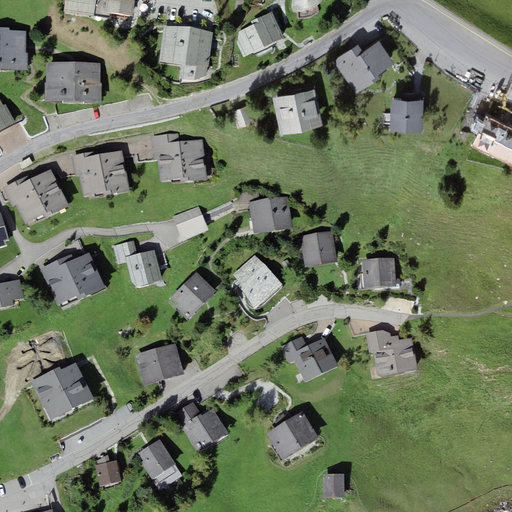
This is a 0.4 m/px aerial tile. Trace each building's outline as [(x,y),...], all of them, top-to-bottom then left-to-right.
[(135,0),(65,0),(64,11),(109,17),(110,12),(133,15),(135,0)] [(292,0),(292,7),(294,11),(300,12),(305,11),(311,9),(317,5),(321,0),(292,0)] [(272,12),(251,21),(252,25),(239,32),(237,43),(244,57),(284,38),(272,12)] [(213,32),(164,25),(159,62),(181,64),(181,79),(194,80),(207,76),(208,68),(213,32)] [(9,27),(0,27),(0,68),(9,69),(13,69),(13,70),(28,70),(28,55),(26,55),(26,30),(9,30),(9,27)] [(358,46),(333,63),(356,95),(380,80),(377,75),(393,64),(379,42),(363,53),(358,46)] [(45,102),(102,102),(102,82),(100,82),(100,62),(46,62),(46,82),(45,82),(45,102)] [(273,100),(281,136),(323,126),(315,90),(273,100)] [(423,133),(424,101),(421,101),(421,98),(402,97),(402,101),(391,101),(391,133),(423,133)] [(0,99),(0,130),(15,122),(5,104),(3,105),(0,99)] [(511,112),(492,103),(483,121),(476,118),(470,130),(511,149),(511,112)] [(232,113),(237,130),(255,124),(249,107),(232,113)] [(207,179),(203,139),(179,141),(178,133),(151,136),(153,158),(159,157),(160,165),(159,165),(160,181),(181,179),(181,182),(207,179)] [(130,191),(122,149),(99,154),(98,151),(72,156),(76,176),(79,175),(83,196),(103,192),(104,196),(130,191)] [(23,178),(3,188),(13,206),(17,204),(26,223),(44,214),(46,219),(69,207),(50,169),(25,181),(23,178)] [(259,193),(241,191),(238,203),(249,204),(249,202),(257,201),(259,193)] [(257,201),(249,202),(249,204),(253,233),(292,227),(288,197),(257,201)] [(209,230),(199,206),(172,217),(182,241),(209,230)] [(9,240),(0,212),(0,247),(7,245),(6,241),(9,240)] [(300,236),(305,266),(337,261),(332,231),(300,236)] [(113,246),(118,264),(127,262),(125,258),(138,254),(134,240),(113,246)] [(162,280),(154,250),(138,254),(125,258),(127,262),(132,282),(137,287),(162,280)] [(57,305),(77,296),(78,300),(106,288),(90,252),(74,260),(72,254),(41,268),(57,305)] [(256,306),(282,284),(255,255),(234,274),(239,279),(235,283),(256,306)] [(397,285),(395,257),(362,260),(364,288),(397,285)] [(189,318),(217,291),(196,271),(171,297),(179,305),(177,306),(189,318)] [(21,279),(0,283),(0,308),(15,305),(13,300),(25,297),(21,279)] [(383,330),(366,333),(370,352),(375,352),(376,362),(375,362),(378,377),(418,370),(412,338),(399,340),(398,335),(392,336),(391,333),(383,330)] [(292,353),(307,346),(302,336),(281,347),(289,363),(295,359),(292,353)] [(306,381),(339,366),(325,337),(307,346),(292,353),(295,359),(306,381)] [(135,355),(144,386),(185,374),(176,343),(135,355)] [(60,366),(31,381),(51,420),(95,397),(76,362),(62,369),(60,366)] [(192,402),(173,415),(200,453),(229,433),(212,409),(202,416),(192,402)] [(283,459),(319,437),(303,411),(266,433),(283,459)] [(160,440),(139,453),(144,461),(141,462),(160,491),(183,475),(160,440)] [(96,461),(97,465),(110,462),(108,455),(96,461)] [(100,486),(121,481),(116,460),(110,462),(97,465),(95,465),(100,486)] [(345,498),(344,474),(323,474),(323,498),(345,498)]
